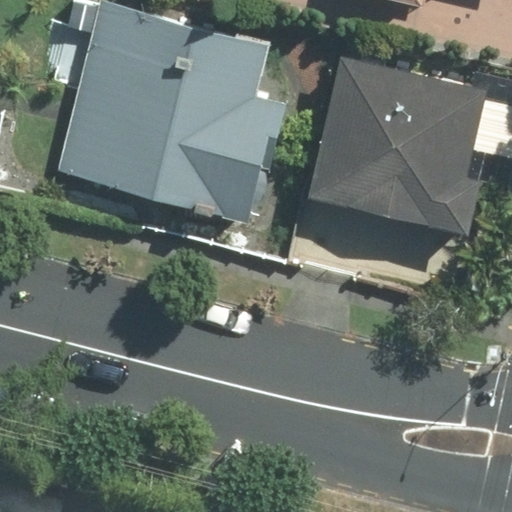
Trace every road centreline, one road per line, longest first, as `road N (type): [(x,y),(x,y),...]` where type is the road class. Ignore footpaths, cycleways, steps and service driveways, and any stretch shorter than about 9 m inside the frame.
road 1 (tertiary): [(0,326),(309,407)]
road 2 (tertiary): [(511,505),(406,474),(309,407)]
road 3 (tertiary): [(309,407),(424,393),(511,410)]
